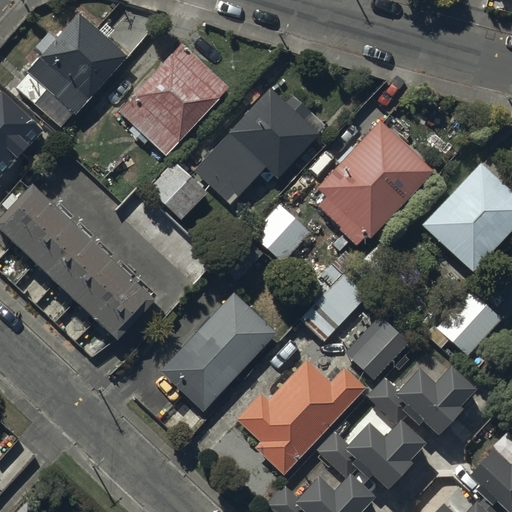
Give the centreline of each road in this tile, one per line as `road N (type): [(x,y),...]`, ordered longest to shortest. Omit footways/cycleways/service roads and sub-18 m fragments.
road 1 (residential): [(0,335),(191,511)]
road 2 (unclassified): [(285,0),(511,65)]
road 3 (unknown): [(345,511),(439,407)]
